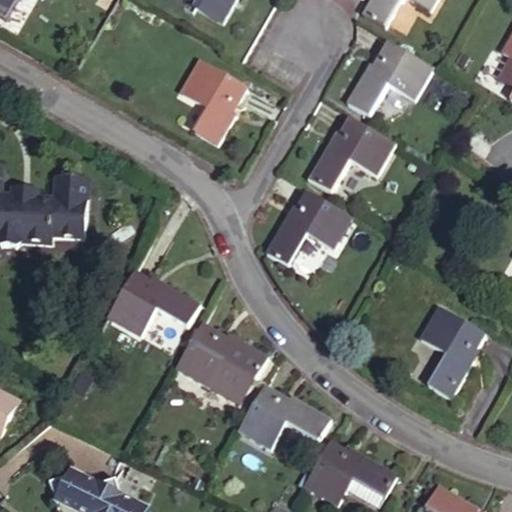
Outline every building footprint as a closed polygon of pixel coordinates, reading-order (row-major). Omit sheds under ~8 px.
[(195,0),(192,6),(219,21),(231,0),(195,0)] [(369,0),(364,9),(387,22),(398,0),(399,0),(426,14),(433,0),(369,0)] [(387,22),(364,9),(359,17),(382,31),(387,22)] [(511,93),(511,94),(511,29),(500,52),(505,55),(493,77),(511,87),(511,93)] [(350,103),(373,116),(391,87),(416,102),(436,68),(392,44),(377,68),(372,65),(350,103)] [(242,86),(198,61),(181,90),(201,103),(206,94),(230,108),(242,86)] [(230,116),(233,117),(237,111),(230,108),(206,94),(201,103),(207,107),(193,131),(214,143),(230,116)] [(397,145),(353,118),(339,143),(334,140),(311,180),(334,193),(353,162),(379,176),(397,145)] [(88,246),(92,182),(54,179),(53,195),(5,192),(7,168),(0,167),(0,246),(69,250),(69,245),(88,246)] [(354,218),(311,193),(296,217),(290,213),(268,255),(291,268),(309,237),(334,251),(354,218)] [(159,281),(137,268),(111,315),(138,331),(153,304),(185,323),(198,300),(160,278),(159,281)] [(461,352),(474,327),(435,304),(420,329),(461,352)] [(158,314),(144,340),(171,354),(185,328),(158,314)] [(221,331),(206,322),(179,368),(205,383),(208,378),(221,356),(249,373),(251,375),(266,350),(225,325),(221,331)] [(480,331),(474,327),(461,352),(420,329),(415,338),(442,354),(424,383),(448,396),(471,355),(468,352),(480,331)] [(249,373),(221,356),(208,378),(228,391),(239,388),(249,373)] [(282,396),(265,386),(240,430),(274,451),(290,423),(320,441),(334,418),(286,389),(282,396)] [(0,438),(2,440),(22,399),(0,387),(0,438)] [(355,457),(332,441),(306,486),(338,505),(346,490),(353,481),(385,499),(399,476),(357,453),(355,457)] [(147,511),(149,509),(119,495),(114,480),(99,485),(70,471),(66,478),(47,485),(56,511),(147,511)] [(353,481),(346,490),(379,509),(385,499),(353,481)] [(436,487),(424,509),(428,511),(476,511),(477,510),(436,487)]
